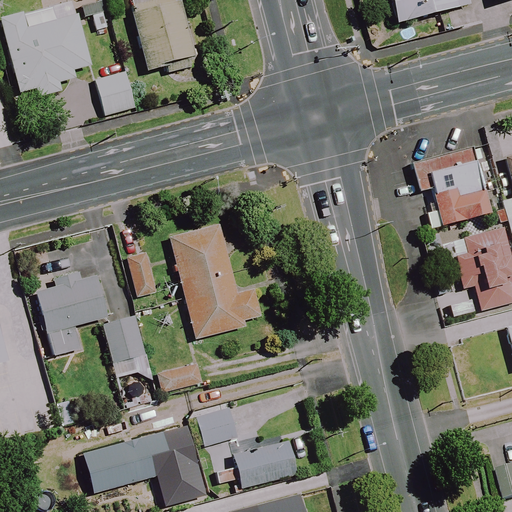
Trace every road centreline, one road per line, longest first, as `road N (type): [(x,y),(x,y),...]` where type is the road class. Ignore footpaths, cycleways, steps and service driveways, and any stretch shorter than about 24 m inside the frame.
road 1 (secondary): [(412,511),(309,120)]
road 2 (tertiary): [(0,201),(309,120)]
road 3 (secondary): [(309,120),(511,66)]
road 4 (secondary): [(309,120),(278,0)]
